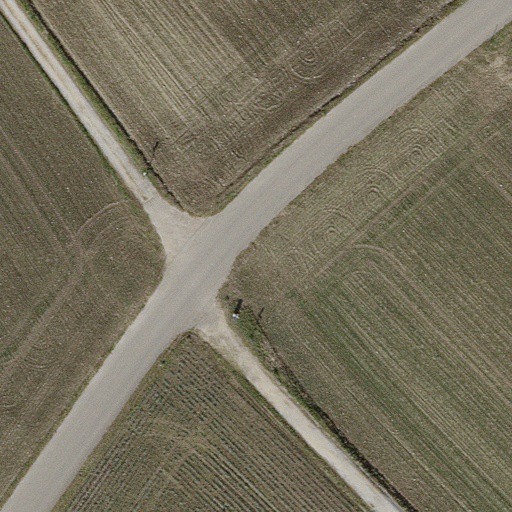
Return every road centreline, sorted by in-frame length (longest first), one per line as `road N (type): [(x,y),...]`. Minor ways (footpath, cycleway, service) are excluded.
road 1 (track): [(191,271),(0,2)]
road 2 (track): [(191,271),(331,454),(395,511)]
